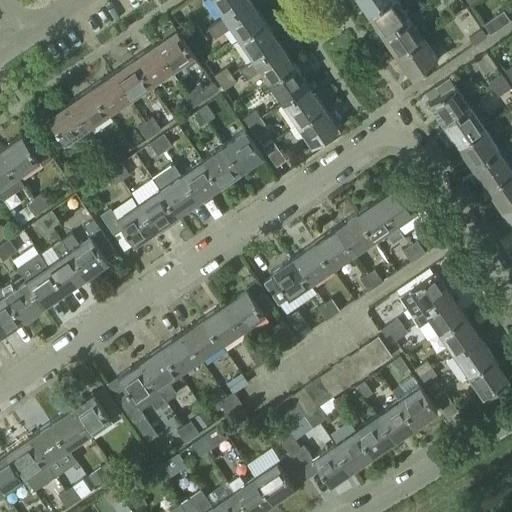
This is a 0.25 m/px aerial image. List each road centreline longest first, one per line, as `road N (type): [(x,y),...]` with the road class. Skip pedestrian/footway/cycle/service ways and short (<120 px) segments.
road 1 (residential): [(0,392),(380,135)]
road 2 (residential): [(511,289),(407,141),(380,135)]
road 3 (residential): [(344,511),(511,412)]
